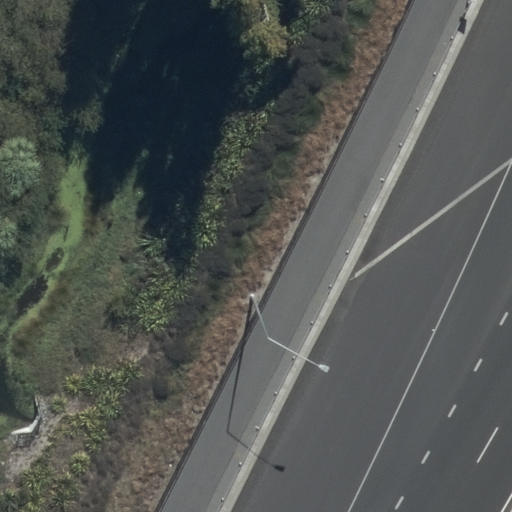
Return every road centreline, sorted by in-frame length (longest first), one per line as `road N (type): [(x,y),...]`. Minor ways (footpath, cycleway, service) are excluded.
road 1 (trunk): [(370,511),(511,216)]
road 2 (motorway): [(449,511),(511,402)]
